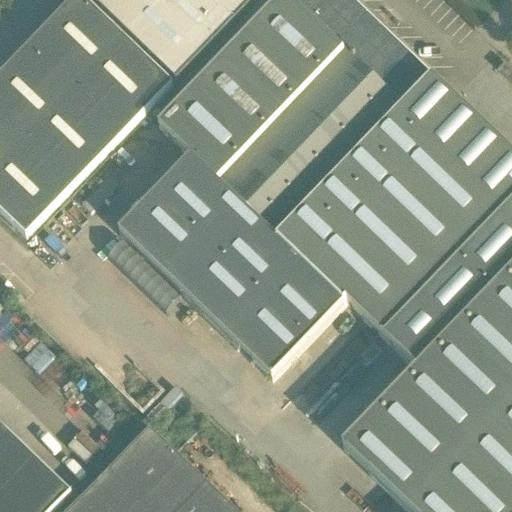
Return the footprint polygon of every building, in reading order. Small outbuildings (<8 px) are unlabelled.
[(78,0),(31,50),(125,140),(174,89),(81,0),(78,0)] [(86,0),(178,89),(263,0),(86,0)] [(285,0),(250,36),(160,131),(193,163),(120,238),(273,385),(347,308),(385,344),(511,211),(511,159),(434,84),(435,84),(419,69),(418,70),(407,60),(407,59),(406,57),(405,58),(394,47),(393,45),(392,45),(381,35),(381,34),(380,33),(381,31),(370,20),(369,22),(367,20),(366,21),(355,10),(356,10),(354,8),(353,8),(344,0),(285,0)] [(0,117),(76,190),(125,140),(31,50),(0,81),(0,117)] [(511,71),(506,66),(499,73),(511,85),(511,71)] [(0,215),(27,242),(76,190),(0,117),(0,215)] [(92,218),(120,190),(110,180),(82,209),(92,218)] [(511,211),(385,344),(418,376),(511,278),(511,211)] [(344,453),(405,511),(511,511),(511,278),(418,376),(344,453)] [(0,511),(58,511),(72,498),(0,428),(0,511)] [(232,511),(150,433),(73,511),(232,511)]
